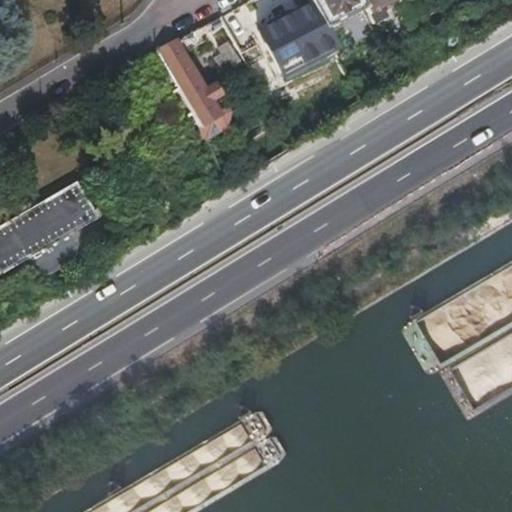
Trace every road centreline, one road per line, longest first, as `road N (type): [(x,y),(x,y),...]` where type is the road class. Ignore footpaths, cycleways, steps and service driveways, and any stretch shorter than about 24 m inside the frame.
road 1 (primary): [(511,55),(0,367)]
road 2 (primary): [(0,424),(511,113)]
road 3 (unclassified): [(0,115),(181,0)]
